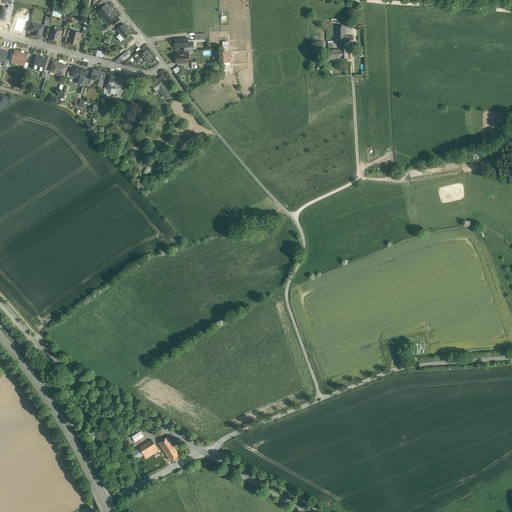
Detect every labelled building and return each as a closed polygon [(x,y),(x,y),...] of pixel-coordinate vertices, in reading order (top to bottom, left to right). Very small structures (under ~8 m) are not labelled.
[(100,0),(99,0),(94,5),(97,9),(103,3),(100,0)] [(107,4),(98,12),(107,23),(116,15),(107,4)] [(44,27),(32,23),(30,30),(35,32),(34,35),(41,37),(44,27)] [(124,24),(117,30),(120,34),(117,37),(121,42),(124,39),(131,33),(124,24)] [(61,31),(53,29),(51,30),(51,32),(52,33),(50,40),(58,42),(61,31)] [(81,34),(73,31),(72,35),(70,35),(68,42),(78,45),(81,34)] [(344,31),(337,31),(337,42),(353,42),(353,36),(344,36),(344,31)] [(188,38),(175,39),(175,48),(193,47),(193,42),(188,42),(188,40),(188,38)] [(332,49),(329,50),(329,59),(348,58),(348,49),(337,49),(332,49)] [(8,53),(0,50),(0,60),(5,62),(6,59),(8,53)] [(28,54),(15,50),(14,54),(12,59),(20,62),(19,65),(24,66),(26,62),(28,54)] [(119,57),(123,62),(131,55),(127,51),(119,57)] [(140,56),(137,59),(140,63),(141,62),(144,65),(153,58),(147,51),(140,56)] [(230,52),(223,52),(224,63),(231,62),(230,52)] [(184,54),(176,54),(176,63),(189,63),(189,53),(184,54)] [(48,59),(36,55),(32,69),(43,73),(44,69),(48,59)] [(67,67),(53,63),(51,70),(59,73),(58,75),(63,77),(67,67)] [(86,71),(73,67),(72,72),(71,75),(77,77),(75,82),(81,84),(82,79),(83,79),(84,78),(86,71)] [(106,74),(93,70),(91,79),(97,81),(96,85),(102,87),(106,74)] [(115,78),(112,76),(109,85),(108,89),(111,90),(110,93),(114,94),(119,78),(116,77),(115,78)] [(164,76),(151,85),(156,92),(160,89),(165,97),(172,92),(166,84),(168,82),(164,76)] [(122,79),(119,78),(114,94),(117,95),(118,92),(121,93),(122,89),(125,81),(122,80),(122,79)] [(6,96),(1,95),(0,96),(0,108),(1,107),(8,102),(5,98),(6,97),(6,96)] [(6,97),(5,98),(8,102),(9,104),(14,100),(11,95),(9,95),(6,97)] [(140,431),(132,437),(135,442),(144,436),(140,431)] [(179,455),(167,437),(159,443),(171,461),(179,455)] [(152,440),(139,448),(140,449),(143,454),(146,458),(159,451),(152,440)] [(140,449),(132,454),(135,459),(143,454),(140,449)]
